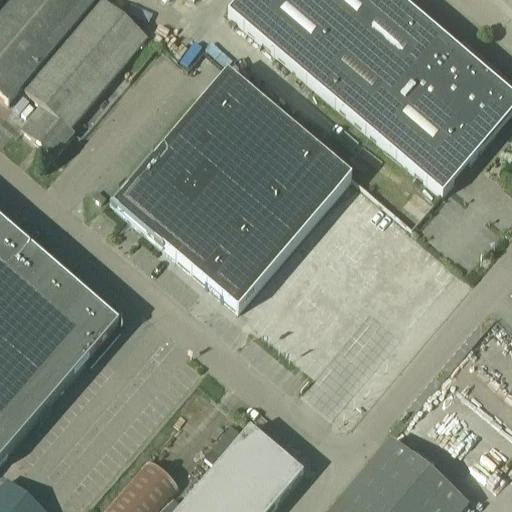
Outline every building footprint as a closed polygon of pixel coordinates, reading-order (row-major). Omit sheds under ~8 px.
[(0,104),(7,111),(20,96),(98,2),(95,0),(20,0),(0,24),(0,104)] [(511,119),(511,103),(390,0),(244,0),(227,21),(303,86),(441,203),(511,119)] [(98,2),(20,96),(39,113),(20,135),(53,163),(73,139),(69,136),(146,44),(98,2)] [(113,214),(132,230),(237,319),(350,186),(227,80),(113,214)] [(398,215),(414,231),(433,211),(417,196),(398,215)] [(0,468),(118,332),(0,230),(0,468)] [(275,511),(302,481),(274,457),(249,435),(183,511),(182,511),(173,504),(165,511),(275,511)] [(392,445),(334,511),(465,511),(466,511),(392,445)] [(105,511),(162,511),(178,494),(146,466),(105,511)] [(0,511),(36,511),(6,486),(0,493),(0,511)]
